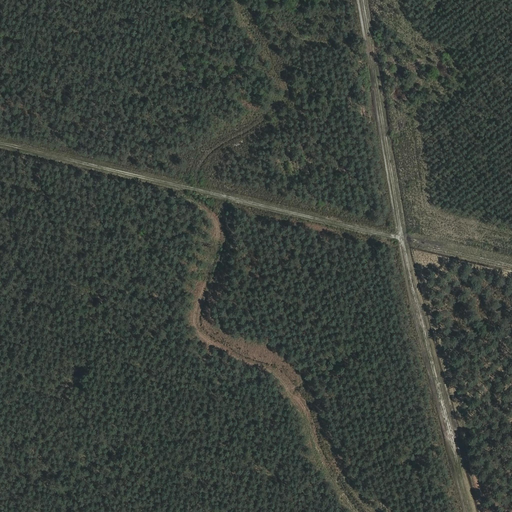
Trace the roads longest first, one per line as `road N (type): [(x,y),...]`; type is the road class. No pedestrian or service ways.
road 1 (track): [(445,511),(367,222),(330,0)]
road 2 (track): [(0,145),(511,256)]
